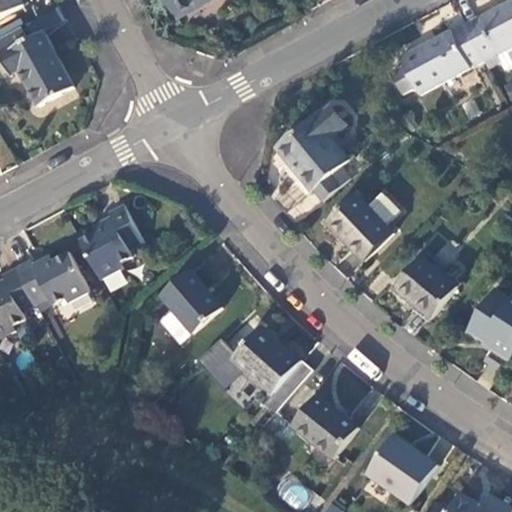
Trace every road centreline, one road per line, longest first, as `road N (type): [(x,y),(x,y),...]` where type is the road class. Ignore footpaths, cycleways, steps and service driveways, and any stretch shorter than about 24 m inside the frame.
road 1 (residential): [(511,440),(371,334),(252,223),(173,123)]
road 2 (unclassified): [(410,0),(173,123)]
road 3 (unclassified): [(173,123),(0,213)]
road 4 (residential): [(108,0),(173,123)]
